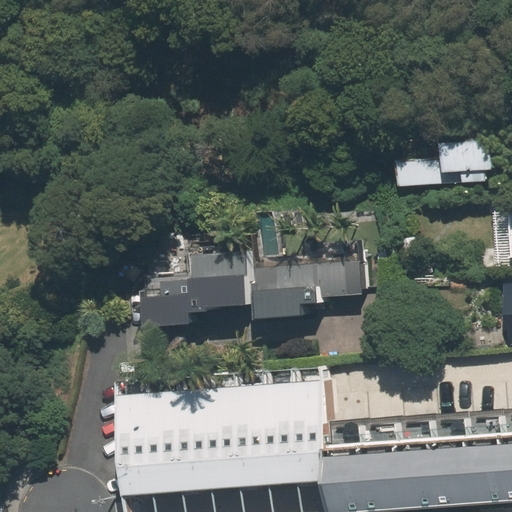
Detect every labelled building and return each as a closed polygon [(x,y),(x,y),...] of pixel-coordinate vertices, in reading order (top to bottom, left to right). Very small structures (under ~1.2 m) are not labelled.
[(407,155),(406,181),(497,183),(497,167),(505,167),(506,138),(459,137),(459,156),(407,155)] [(153,272),(155,322),(211,319),(210,307),(267,304),(263,244),(198,247),(199,269),(153,272)] [(376,255),(268,264),(273,316),(320,312),(319,300),(337,298),(336,293),(379,289),(376,255)] [(352,337),(317,338),(317,358),(353,358),(352,337)] [(320,479),(348,477),(345,420),(341,365),(313,367),(320,479)] [(291,481),(320,479),(313,367),(284,369),(291,481)] [(262,483),(291,481),(284,369),(255,370),(262,483)] [(234,484),(262,483),(255,370),(226,372),(234,484)] [(205,486),(234,484),(226,372),(198,374),(205,486)] [(176,488),(205,486),(198,374),(169,376),(176,488)] [(147,490),(176,488),(169,376),(140,378),(147,490)] [(511,409),(482,411),(488,504),(511,502),(511,409)] [(447,414),(454,506),(488,504),(482,411),(447,414)] [(413,416),(419,508),(454,506),(447,414),(413,416)] [(379,418),(385,510),(419,508),(413,416),(379,418)] [(348,477),(350,511),(361,511),(385,510),(379,418),(345,420),(348,477)] [(13,511),(11,463),(0,463),(0,511),(13,511)]
